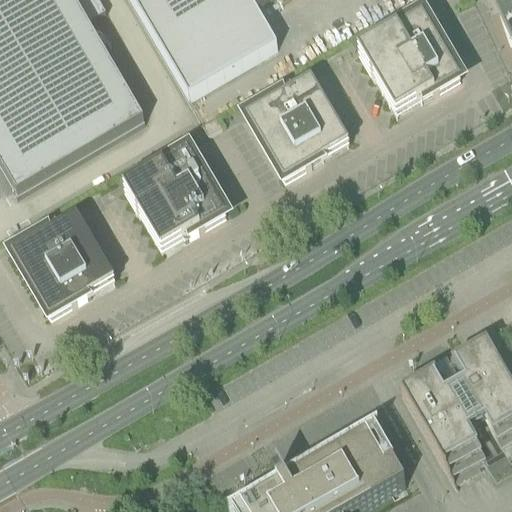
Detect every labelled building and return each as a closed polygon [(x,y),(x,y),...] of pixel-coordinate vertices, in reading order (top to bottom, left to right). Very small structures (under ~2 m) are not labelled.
[(105,19),(93,0),(72,0),(69,2),(68,0),(0,0),(0,175),(16,204),(144,129),(86,31),(105,19)] [(126,0),(188,105),(189,105),(267,59),(277,54),(253,13),(261,8),(273,0),(126,0)] [(357,60),(373,87),(375,86),(395,119),(432,101),(432,102),(459,87),(422,22),(357,60)] [(343,149),(308,89),(246,125),(284,189),(311,173),(310,172),(343,149)] [(215,123),(201,131),(207,142),(221,134),(215,123)] [(123,197),(139,224),(141,223),(161,256),(197,238),(198,239),(225,224),(187,159),(123,197)] [(90,253),(92,251),(76,224),(12,262),(50,326),(77,310),(76,309),(109,286),(90,253)] [(449,393),(448,397),(444,400),(434,382),(438,380),(438,378),(400,400),(451,489),(453,488),(449,482),(481,464),(466,439),(486,427),(501,452),(511,445),(511,395),(486,350),(449,372),(449,373),(454,371),(464,388),(459,391),(456,389),(456,388),(455,387),(455,386),(454,385),(453,384),(451,383),(450,383),(449,384),(448,384),(447,385),(446,386),(446,387),(446,389),(446,390),(447,391),(448,392),(449,393)] [(269,499),(246,511),(368,511),(404,491),(394,473),(374,439),(286,490),(284,487),(277,475),(276,476),(279,480),(271,484),(276,492),(277,495),(269,499)]
